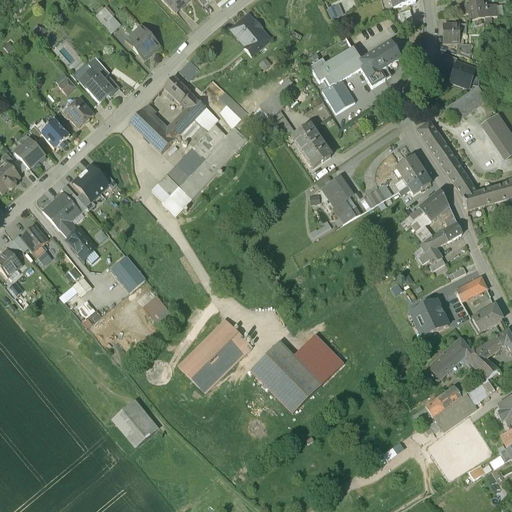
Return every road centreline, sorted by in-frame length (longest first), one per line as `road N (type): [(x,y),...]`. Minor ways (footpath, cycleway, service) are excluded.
road 1 (residential): [(418,0),(426,59),(401,145),(511,362)]
road 2 (residential): [(285,0),(197,66),(0,254)]
